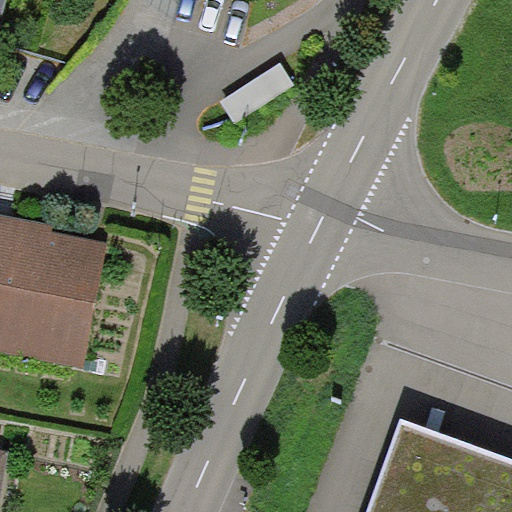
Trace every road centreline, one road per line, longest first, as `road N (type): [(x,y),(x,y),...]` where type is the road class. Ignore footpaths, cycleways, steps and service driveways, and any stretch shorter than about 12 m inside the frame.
road 1 (residential): [(323,219),(0,159)]
road 2 (unclassified): [(323,219),(187,511)]
road 3 (unclassified): [(440,0),(323,219)]
road 4 (residential): [(323,219),(511,262)]
